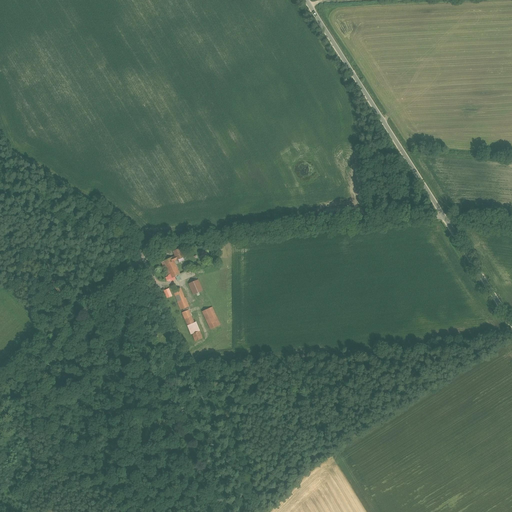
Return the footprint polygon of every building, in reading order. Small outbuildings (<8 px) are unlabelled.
[(181,248),(173,251),(175,256),(173,257),(176,264),(178,263),(177,260),(185,256),(181,248)] [(172,257),(170,258),(167,259),(164,261),(170,274),(169,275),(170,279),(180,274),(176,264),(173,257),(172,257)] [(198,280),(189,284),(194,295),(203,291),(198,280)] [(182,300),(178,289),(177,290),(175,285),(171,286),(181,310),(189,306),(186,298),(182,300)] [(166,298),(172,296),(169,288),(164,290),(166,298)] [(212,307),(203,311),(211,329),(220,325),(212,307)] [(195,325),(189,310),(182,313),(189,328),(195,325)]
